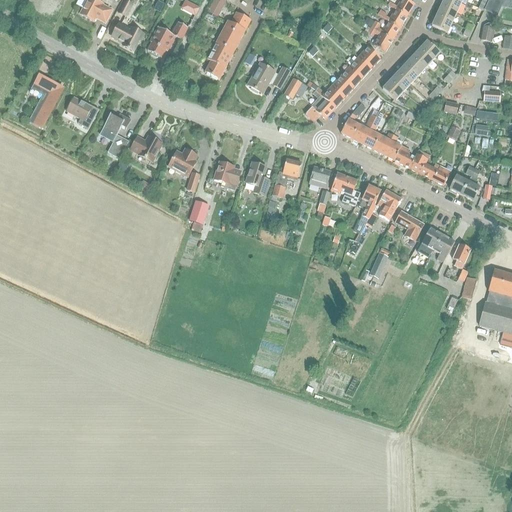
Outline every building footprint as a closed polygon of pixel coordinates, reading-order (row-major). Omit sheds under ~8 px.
[(106,24),(113,11),(103,5),(94,0),(87,0),(80,15),(94,22),(97,17),(100,19),(99,21),(106,24)] [(214,0),(207,14),(217,19),(226,0),(214,0)] [(406,0),(401,0),(397,7),(390,2),(388,5),(395,10),(407,17),(415,5),(406,0)] [(456,13),(461,4),(452,0),(443,0),(441,6),(456,13)] [(511,1),(502,0),(489,0),(488,1),(486,7),(484,11),(497,16),(501,8),(511,9),(511,1)] [(119,14),(126,17),(132,5),(125,1),(119,14)] [(195,15),(198,9),(192,6),(189,12),(195,15)] [(452,23),(456,13),(441,6),(436,16),(452,23)] [(399,29),(407,17),(395,10),(389,19),(385,16),(386,14),(380,10),(377,15),(387,22),(399,29)] [(219,81),(251,20),(236,13),(231,23),(228,22),(207,60),(211,62),(205,73),(219,81)] [(447,33),(452,23),(436,16),(432,26),(447,33)] [(392,41),(399,29),(387,22),(382,31),(378,28),(380,25),(375,22),(371,28),(392,41)] [(181,41),(188,28),(178,23),(172,35),(158,28),(150,43),(151,44),(147,51),(150,53),(151,55),(156,58),(158,57),(161,59),(166,51),(167,52),(175,37),(181,41)] [(490,42),(493,24),(488,23),(484,26),(481,40),(490,42)] [(144,35),(132,29),(131,31),(119,24),(112,37),(125,44),(123,47),(133,52),(138,43),(139,44),(144,35)] [(385,53),(392,41),(371,28),(367,34),(372,38),(374,34),(379,37),(373,46),(385,53)] [(420,50),(432,61),(440,53),(428,41),(420,50)] [(511,50),(511,43),(503,42),(502,48),(511,50)] [(202,57),(205,51),(191,43),(188,50),(202,57)] [(368,47),(358,58),(371,70),(373,68),(381,59),(368,47)] [(425,69),(432,61),(420,50),(413,58),(425,69)] [(358,58),(349,68),(362,80),(363,79),(371,70),(358,58)] [(418,77),(425,69),(413,58),(405,65),(418,77)] [(269,84),(275,73),(260,64),(247,86),(261,94),(267,83),(269,84)] [(410,85),(418,77),(405,65),(398,73),(410,85)] [(280,90),(290,73),(283,68),(273,86),(280,90)] [(349,68),(340,77),(353,89),(354,89),(362,80),(349,68)] [(452,80),(456,76),(451,72),(447,76),(452,80)] [(403,93),(410,85),(398,73),(390,81),(403,93)] [(42,130),(63,89),(38,76),(32,87),(46,94),(30,123),(42,130)] [(448,85),(452,80),(447,76),(443,81),(448,85)] [(340,77),(331,87),(344,99),(353,89),(340,77)] [(293,80),(284,96),(286,96),(290,99),(292,100),(295,94),(301,98),(307,88),(301,84),(293,80)] [(395,101),(403,93),(390,81),(383,89),(394,100),(395,101)] [(331,87),(321,98),(324,100),(325,100),(335,110),(344,99),(331,87)] [(438,96),(442,91),(437,87),(433,92),(438,96)] [(325,120),(335,110),(324,100),(321,98),(315,92),(313,95),(318,99),(311,107),(311,108),(305,115),(313,122),(320,115),(325,120)] [(434,100),(438,96),(433,92),(429,96),(434,100)] [(500,103),(500,94),(484,92),(484,102),(500,103)] [(85,104),(74,98),(66,112),(80,120),(78,124),(88,130),(95,117),(88,114),(92,107),(85,103),(85,104)] [(456,115),(459,105),(446,102),(444,112),(456,115)] [(426,112),(430,108),(426,104),(422,108),(426,112)] [(359,118),(366,109),(361,105),(352,115),(348,120),(341,134),(352,140),(359,125),(353,122),(357,117),(359,118)] [(422,117),(426,112),(422,108),(418,113),(422,117)] [(359,125),(352,140),(362,145),(369,131),(372,125),(376,118),(378,113),(374,111),(371,116),(367,123),(364,128),(359,125)] [(408,112),(406,116),(415,120),(417,117),(408,112)] [(477,112),(476,119),(492,121),(493,114),(477,112)] [(131,120),(120,114),(117,119),(110,115),(100,135),(114,142),(121,128),(126,131),(131,120)] [(372,151),(380,136),(374,133),(381,121),(376,118),(372,125),(369,131),(362,145),(372,151)] [(472,126),(470,134),(486,136),(487,131),(488,127),(476,125),(476,127),(472,126)] [(383,156),(393,136),(388,134),(386,139),(380,136),(372,151),(383,156)] [(393,162),(394,161),(401,147),(395,144),(398,139),(393,136),(383,156),(393,162)] [(151,139),(148,137),(145,143),(137,138),(130,150),(139,155),(138,156),(152,163),(162,145),(159,143),(158,141),(156,139),(154,139),(151,139)] [(119,159),(128,142),(119,138),(111,154),(119,159)] [(409,170),(415,159),(407,154),(408,151),(401,147),(394,161),(393,162),(409,170)] [(197,156),(185,150),(182,156),(176,152),(168,167),(176,171),(175,172),(180,175),(181,174),(188,178),(196,163),(194,162),(197,156)] [(426,165),(430,157),(419,151),(415,159),(409,170),(427,179),(433,168),(426,165)] [(296,182),(301,164),(286,160),(282,175),(279,174),(272,201),(276,203),(278,197),(283,199),(286,188),(285,188),(287,179),(296,182)] [(219,163),(214,180),(222,183),(220,187),(226,189),(234,192),(239,178),(231,176),(234,169),(234,168),(219,163)] [(265,198),(270,182),(263,180),(266,168),(252,164),(245,184),(255,187),(253,194),(265,198)] [(433,168),(427,179),(443,187),(451,173),(440,167),(438,171),(433,168)] [(471,177),(474,170),(469,167),(465,175),(471,177)] [(325,190),(326,186),(330,173),(314,168),(309,185),(325,190)] [(474,170),(471,177),(476,180),(480,173),(474,170)] [(194,193),(199,177),(192,174),(187,191),(194,193)] [(360,195),(353,192),(357,183),(337,175),(330,192),(339,195),(340,193),(345,195),(341,203),(355,208),(360,195)] [(461,196),(468,183),(456,177),(450,190),(461,196)] [(468,183),(461,196),(473,202),(480,188),(468,183)] [(365,227),(373,212),(371,211),(380,192),(368,186),(358,207),(364,210),(358,224),(365,227)] [(485,186),(483,199),(489,200),(492,187),(485,186)] [(389,222),(393,214),(402,200),(386,190),(377,205),(383,208),(379,216),(389,222)] [(320,204),(317,212),(323,214),(326,206),(330,194),(323,192),(320,204)] [(196,201),(189,220),(202,225),(209,205),(196,201)] [(414,243),(417,237),(424,226),(401,212),(394,224),(407,231),(404,237),(414,243)] [(433,253),(442,237),(430,230),(419,250),(425,253),(427,250),(433,253)] [(442,237),(433,253),(438,256),(436,260),(443,263),(454,243),(442,237)] [(462,271),(471,251),(459,246),(452,260),(456,262),(454,267),(462,271)] [(381,249),(379,254),(388,258),(390,253),(381,249)] [(379,254),(369,276),(379,280),(389,258),(379,254)] [(462,271),(458,280),(463,282),(467,273),(462,271)] [(511,275),(494,271),(488,292),(490,292),(486,304),(485,304),(478,326),(511,335),(511,275)] [(470,300),(475,281),(467,279),(462,298),(470,300)] [(452,298),(447,309),(453,312),(458,301),(452,298)]
